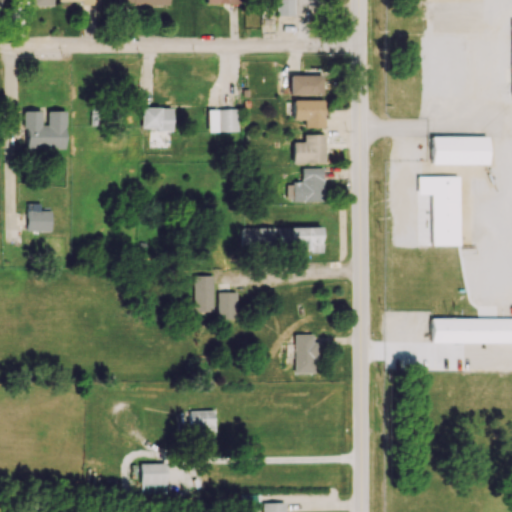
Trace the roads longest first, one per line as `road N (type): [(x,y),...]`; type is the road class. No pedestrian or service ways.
road 1 (tertiary): [(359,0),(360,511)]
road 2 (residential): [(359,48),(0,46)]
